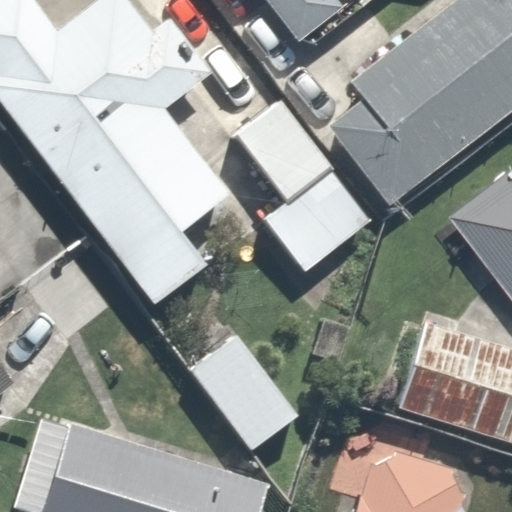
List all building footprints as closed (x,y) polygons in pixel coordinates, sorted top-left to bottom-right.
[(0,0),(0,123),(141,312),(250,231),(155,103),(186,79),(127,0),(73,0),(44,22),(28,0),(0,0)] [(318,12),(308,0),(253,0),(285,38),(318,12)] [(511,0),(443,0),(304,113),(380,207),(511,100),(511,0)] [(270,89),(216,130),(268,198),(247,214),(289,269),(363,213),(270,89)] [(511,157),(438,213),(511,312),(511,157)] [(223,303),(166,346),(242,449),(300,407),(223,303)] [(511,333),(420,309),(392,414),(511,446),(511,333)] [(31,408),(3,506),(21,511),(20,511),(236,511),(248,470),(31,408)] [(443,511),(456,462),(355,438),(337,511),(443,511)]
